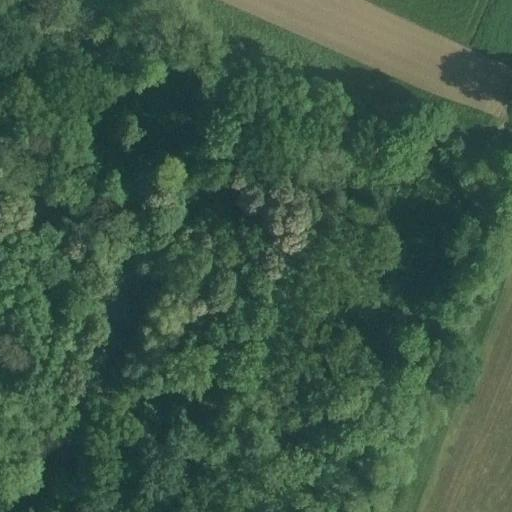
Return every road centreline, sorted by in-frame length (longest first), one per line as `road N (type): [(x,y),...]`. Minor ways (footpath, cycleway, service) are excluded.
road 1 (track): [(126,511),(183,449),(205,336),(264,271),(286,209)]
road 2 (track): [(286,209),(301,176),(345,148),(378,156),(401,150),(459,173),(486,156),(511,68)]
